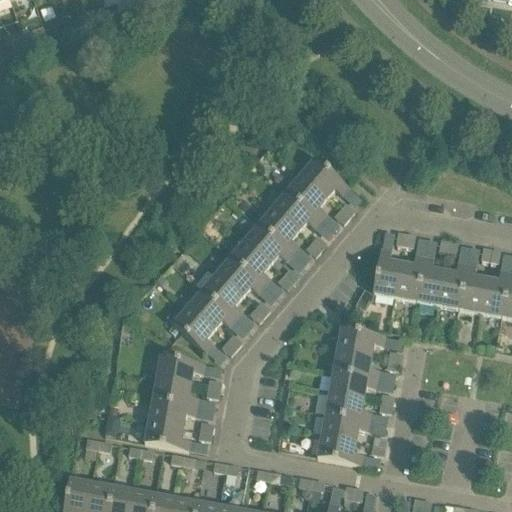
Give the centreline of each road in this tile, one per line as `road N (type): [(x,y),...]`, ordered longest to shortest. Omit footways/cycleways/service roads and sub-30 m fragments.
road 1 (residential): [(379,212),(240,377),(225,465),(392,487)]
road 2 (tertiary): [(511,105),(443,66),(373,0)]
road 3 (residential): [(392,487),(420,345)]
road 4 (residential): [(511,245),(379,212)]
